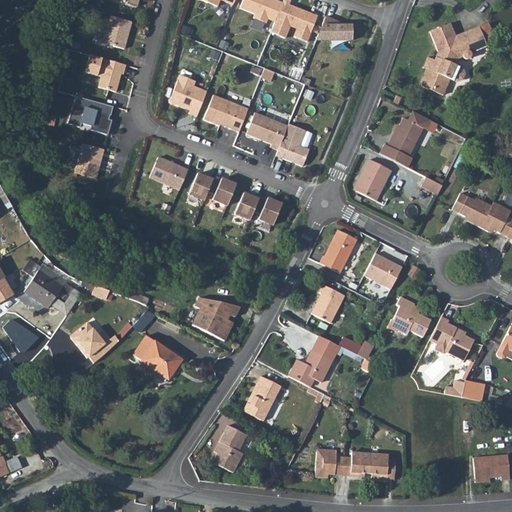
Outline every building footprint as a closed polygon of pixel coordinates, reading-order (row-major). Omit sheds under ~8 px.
[(242,0),(239,9),(254,15),(252,19),(265,24),(267,20),(268,17),(275,20),(274,23),(270,33),(284,39),(289,27),(296,29),(293,38),(306,43),(314,23),(307,20),(309,14),(297,10),(296,12),(292,11),(293,8),(287,6),(289,1),(285,0),(283,0),(282,4),(272,0),(266,0),(265,0),(242,0)] [(131,23),(109,17),(102,44),(123,50),(131,23)] [(333,26),(333,21),(324,18),(315,42),(351,42),(351,26),(339,26),(333,26)] [(426,70),(419,87),(432,93),(435,87),(444,91),(449,80),(456,83),(461,81),(464,76),(462,70),(455,67),(458,60),(462,58),(463,59),(464,60),(466,61),(468,60),(469,59),(470,58),(470,57),(470,55),(486,48),(478,29),(457,37),(458,41),(456,42),(449,25),(429,33),(437,53),(434,62),(429,72),(426,70)] [(122,76),(125,66),(89,56),(84,74),(100,78),(97,88),(115,93),(120,75),(122,76)] [(426,70),(429,72),(434,62),(427,59),(423,69),(426,70)] [(272,73),(263,69),(260,77),(269,80),(272,73)] [(194,83),(179,76),(168,103),(178,108),(182,106),(190,109),(189,112),(188,115),(196,118),(206,93),(192,87),(194,83)] [(435,87),(432,93),(442,97),(444,91),(435,87)] [(247,110),(212,96),(203,121),(219,127),(220,126),(220,124),(223,125),(224,128),(238,133),(247,110)] [(392,103),(397,105),(400,98),(395,96),(392,103)] [(74,98),(72,106),(81,109),(83,100),(74,98)] [(110,117),(112,108),(83,100),(81,109),(72,106),(66,125),(79,129),(80,125),(90,128),(89,131),(107,136),(111,122),(108,121),(105,120),(105,116),(108,117),(110,117)] [(378,153),(406,168),(410,159),(407,157),(421,128),(423,127),(427,120),(409,111),(405,120),(402,118),(394,132),(393,132),(385,146),(382,145),(378,153)] [(287,127),(254,114),(245,135),(270,145),(269,148),(277,151),(275,157),(291,163),(292,162),(294,163),(295,165),(302,167),(308,151),(298,147),(304,132),(288,125),(287,127)] [(102,151),(81,145),(74,174),(95,180),(102,151)] [(187,171),(157,158),(149,179),(178,191),(187,171)] [(355,190),(374,200),(388,170),(367,160),(360,172),(363,174),(355,190)] [(352,189),(355,190),(363,174),(360,172),(352,189)] [(188,196),(202,202),(206,193),(212,178),(205,175),(204,178),(196,175),(188,196)] [(419,186),(436,195),(440,185),(423,177),(419,186)] [(220,181),(212,178),(206,193),(213,196),(211,201),(226,207),(235,186),(220,180),(220,181)] [(458,193),(449,210),(462,217),(463,217),(466,219),(465,221),(486,232),(487,228),(491,230),(511,240),(511,220),(506,217),(508,212),(491,203),(489,206),(474,198),(472,201),(458,193)] [(258,198),(251,195),(250,197),(242,194),(234,215),(249,221),(253,213),(258,198)] [(266,201),(258,198),(253,213),(259,215),(257,220),(272,226),(281,205),(267,199),(266,201)] [(322,256),(321,256),(318,263),(339,274),(356,240),(336,230),(328,245),(330,247),(325,257),(322,256)] [(373,255),(362,277),(388,291),(399,268),(373,255)] [(41,264),(44,260),(40,257),(35,263),(28,258),(20,269),(32,277),(22,291),(47,308),(49,304),(54,297),(63,304),(72,290),(73,289),(63,283),(61,286),(37,270),(41,264)] [(41,264),(37,270),(61,286),(63,283),(66,280),(41,264)] [(0,278),(0,301),(11,295),(13,293),(5,286),(8,285),(3,276),(2,277),(0,278)] [(310,314),(328,324),(342,296),(321,285),(317,293),(320,294),(310,314)] [(93,286),(90,294),(104,299),(107,291),(93,286)] [(135,301),(144,305),(147,299),(129,290),(127,292),(118,288),(116,294),(135,301)] [(49,304),(66,315),(79,294),(72,290),(63,304),(54,297),(49,304)] [(396,304),(399,306),(391,321),(390,320),(386,327),(395,331),(396,329),(405,334),(408,329),(421,336),(430,320),(417,313),(418,310),(412,307),(414,304),(400,297),(396,304)] [(236,307),(197,298),(193,307),(198,310),(190,325),(223,342),(232,324),(224,320),(226,316),(234,318),(236,307)] [(142,311),(130,327),(138,334),(151,317),(142,311)] [(448,321),(440,317),(428,341),(435,344),(432,349),(442,354),(443,351),(462,361),(472,341),(463,336),(454,331),(455,329),(446,324),(448,321)] [(86,324),(70,337),(69,339),(75,347),(78,347),(80,351),(79,352),(85,360),(87,359),(92,365),(101,358),(110,350),(105,344),(103,346),(86,324)] [(511,328),(508,326),(498,345),(494,354),(495,356),(499,359),(502,358),(503,356),(511,360),(511,358),(511,328)] [(128,360),(137,366),(140,361),(167,379),(180,361),(145,336),(128,360)] [(287,377),(309,388),(313,379),(320,383),(338,347),(337,346),(318,337),(311,351),(306,359),(310,360),(307,366),(303,365),(296,361),(287,377)] [(338,347),(356,356),(360,346),(341,337),(337,346),(338,347)] [(113,338),(105,344),(110,350),(115,346),(117,344),(113,338)] [(356,356),(365,360),(371,348),(362,343),(360,346),(356,356)] [(376,366),(365,360),(360,369),(371,374),(376,366)] [(461,379),(463,380),(473,362),(470,361),(461,379)] [(260,377),(242,411),(262,421),(279,387),(260,377)] [(440,393),(459,397),(463,383),(453,380),(450,387),(442,385),(440,393)] [(459,397),(479,401),(483,386),(463,380),(463,383),(459,397)] [(316,398),(321,400),(324,395),(309,388),(307,393),(316,398)] [(216,456),(212,465),(233,476),(243,456),(237,453),(246,436),(227,427),(218,444),(222,445),(216,456)] [(213,454),(216,456),(222,445),(218,444),(213,454)] [(334,449),(314,448),(313,476),(322,477),(322,473),(334,473),(343,474),(343,470),(349,470),(378,472),(383,472),(383,475),(393,476),(393,457),(385,456),(386,451),(349,449),(349,456),(334,455),(334,449)] [(0,476),(9,473),(0,452),(0,476)] [(474,480),(488,479),(500,478),(500,481),(509,481),(506,456),(472,459),(474,480)]
